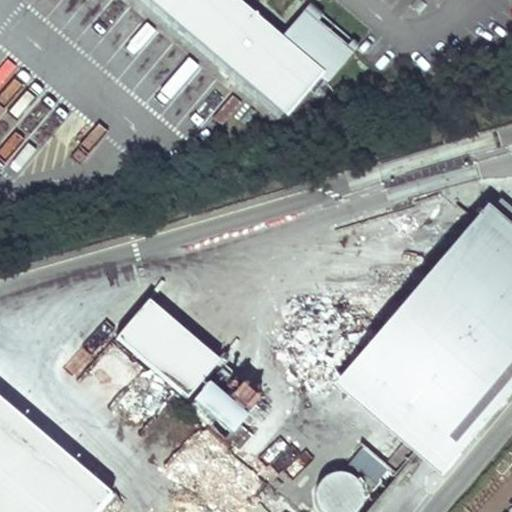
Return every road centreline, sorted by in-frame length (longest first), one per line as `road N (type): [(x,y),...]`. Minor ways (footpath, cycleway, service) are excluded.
road 1 (unknown): [(35,0),(189,120)]
road 2 (unknown): [(432,511),(511,418)]
